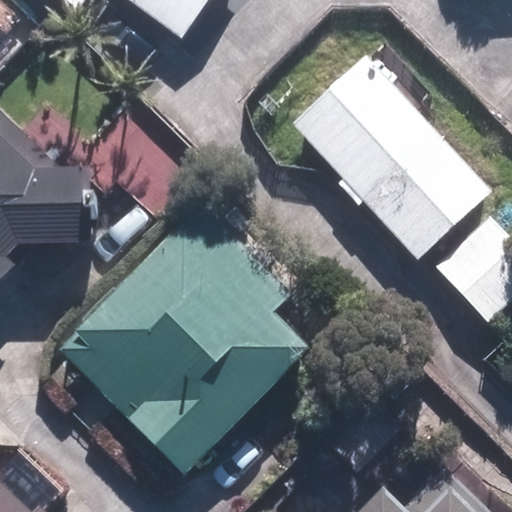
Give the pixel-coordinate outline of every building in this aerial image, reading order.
[(134,0),(185,37),(212,0),(134,0)] [(305,128),(435,268),(509,200),(378,60),(305,128)] [(0,317),(39,277),(29,267),(43,252),(117,252),(117,181),(80,180),(7,108),(0,114),(0,317)] [(120,132),(153,161),(173,139),(140,110),(120,132)] [(150,426),(203,478),(329,353),(293,317),(310,301),(220,211),(74,355),(147,429),(150,426)] [(448,268),(501,328),(511,318),(511,223),(506,217),(448,268)] [(0,511),(30,511),(0,483),(0,511)] [(499,511),(480,494),(462,511),(426,511),(409,495),(393,511),(499,511)]
